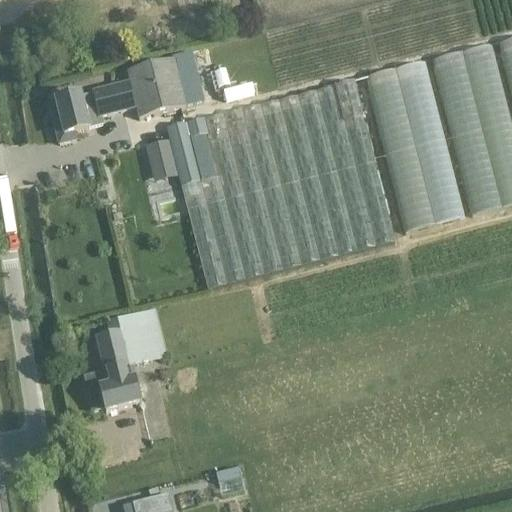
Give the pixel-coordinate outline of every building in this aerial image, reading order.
[(309,26),(209,50),(220,100),(321,77),(309,26)] [(511,40),(503,42),(511,89),(511,40)] [(366,77),(401,235),(511,209),(511,121),(495,48),(366,77)] [(89,132),(89,131),(104,127),(102,121),(136,112),(139,122),(186,110),(174,63),(127,75),(129,85),(93,94),(93,97),(81,100),(81,97),(56,103),(61,124),(54,126),(59,147),(76,142),(74,136),(89,132)] [(208,292),(395,245),(354,83),(167,131),(170,143),(179,179),(208,292)] [(179,179),(170,143),(145,149),(155,185),(179,179)] [(103,281),(95,301),(108,306),(115,286),(103,281)] [(142,407),(132,369),(170,360),(157,312),(107,325),(109,336),(96,340),(104,376),(94,378),(97,392),(89,394),(94,414),(105,412),(106,415),(142,407)]
